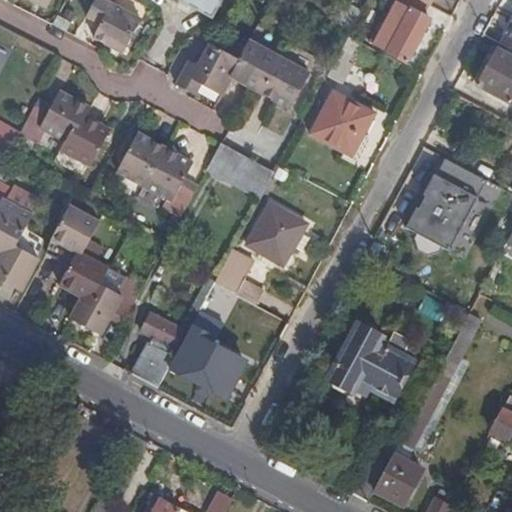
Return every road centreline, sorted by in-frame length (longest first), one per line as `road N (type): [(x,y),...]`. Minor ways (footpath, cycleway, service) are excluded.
road 1 (residential): [(238,461),(481,0)]
road 2 (tertiary): [(238,461),(0,334)]
road 3 (residential): [(224,125),(0,12)]
